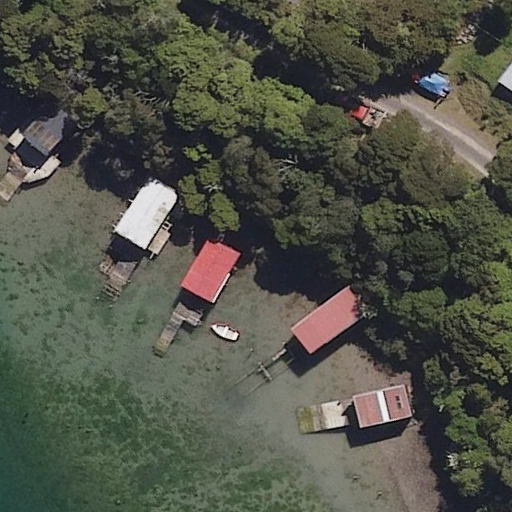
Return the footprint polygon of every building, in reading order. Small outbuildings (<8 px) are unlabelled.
[(24,127),(48,150),(87,107),(63,84),(24,127)] [(118,226),(145,243),(177,192),(150,175),(118,226)] [(243,253),(213,236),(186,284),(215,301),(243,253)] [(377,312),(359,285),(296,325),(313,352),(377,312)] [(411,384),(358,390),(362,423),(414,417),(411,384)]
